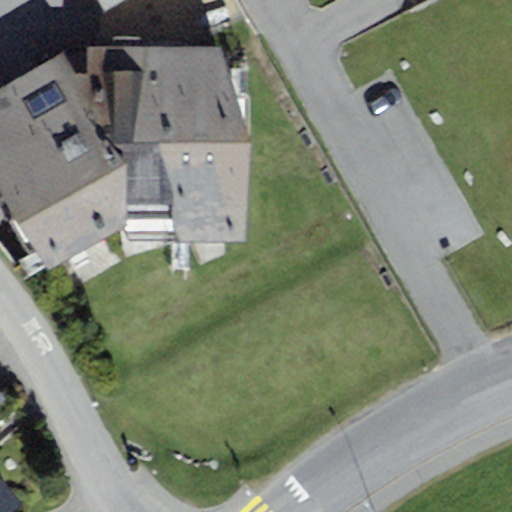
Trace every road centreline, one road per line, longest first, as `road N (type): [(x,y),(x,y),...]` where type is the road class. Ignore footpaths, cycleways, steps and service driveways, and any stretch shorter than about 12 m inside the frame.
road 1 (residential): [(134,511),(104,476),(0,290)]
road 2 (unclassified): [(293,511),(419,425),(511,380)]
